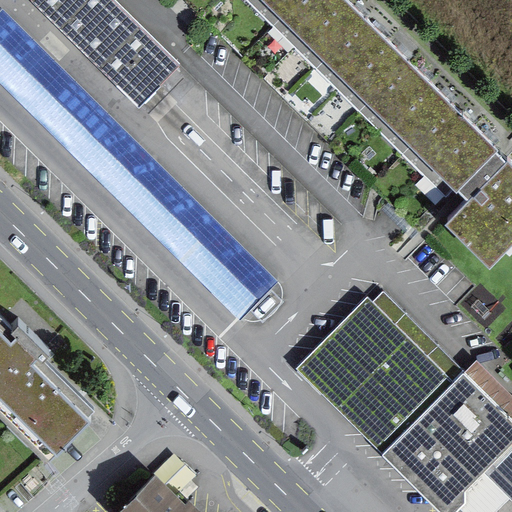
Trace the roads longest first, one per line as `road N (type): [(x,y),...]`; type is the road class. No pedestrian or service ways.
road 1 (primary): [(0,212),(182,392)]
road 2 (residential): [(182,392),(53,511)]
road 3 (primary): [(182,392),(303,511)]
